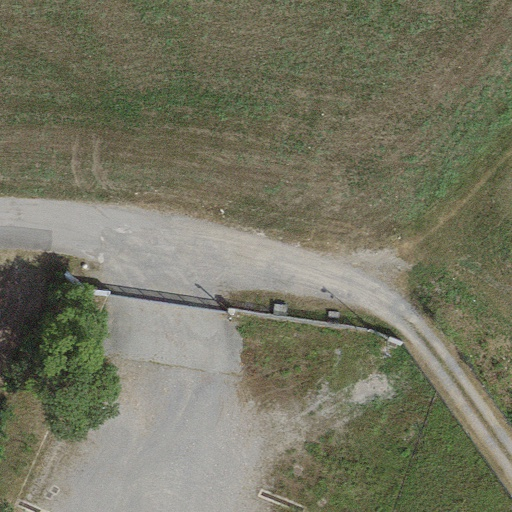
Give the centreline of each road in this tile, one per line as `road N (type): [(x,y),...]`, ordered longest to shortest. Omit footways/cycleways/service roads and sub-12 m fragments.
road 1 (unclassified): [(187,255),(387,299),(511,464)]
road 2 (unclassified): [(187,255),(75,231),(0,229)]
